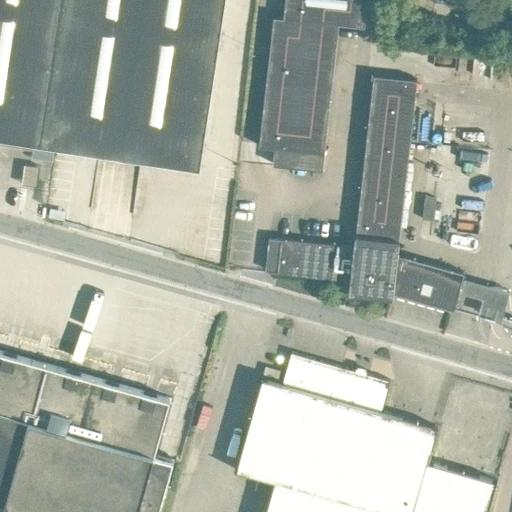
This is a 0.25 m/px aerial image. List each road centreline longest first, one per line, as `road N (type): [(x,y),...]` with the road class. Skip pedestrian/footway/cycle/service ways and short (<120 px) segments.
road 1 (unclassified): [(511,369),(0,224)]
road 2 (unknown): [(370,30),(350,182),(327,193),(251,182)]
road 3 (unknown): [(268,0),(251,182)]
road 4 (unknown): [(370,30),(441,52),(468,82),(511,95)]
